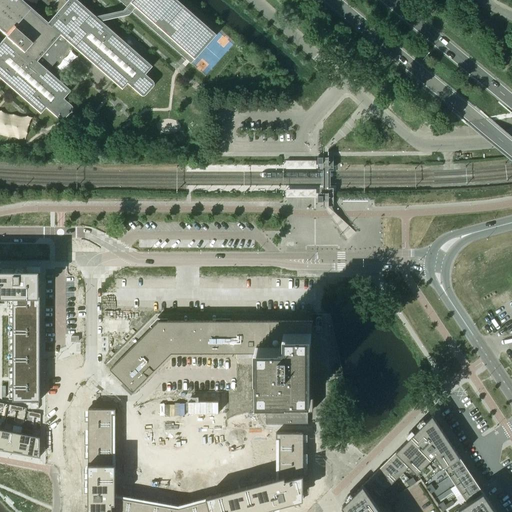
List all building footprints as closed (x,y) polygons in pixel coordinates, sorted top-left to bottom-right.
[(0,76),(2,78),(41,113),(46,107),(60,119),(61,119),(62,120),(63,120),(64,119),(65,118),(72,110),(73,109),(73,108),(73,107),(73,106),(72,105),(64,98),(71,90),(61,81),(48,70),(68,47),(72,44),(85,56),(113,80),(123,89),(128,83),(141,94),(142,95),(143,95),(144,95),(145,95),(146,94),(154,86),(154,85),(155,84),(155,83),(154,82),(153,81),(146,74),(153,66),(146,60),(119,36),(101,20),(99,23),(76,2),(77,2),(74,0),(64,0),(68,3),(57,16),(49,25),(37,15),(39,13),(23,0),(0,0),(0,28),(7,35),(0,43),(0,76)] [(191,63),(216,34),(177,0),(120,0),(127,6),(125,9),(131,14),(133,11),(191,63)] [(0,268),(0,295),(13,296),(13,400),(40,400),(40,394),(40,303),(40,269),(14,269),(0,268)] [(158,319),(110,368),(121,380),(133,391),(155,369),(171,353),(237,353),(237,342),(239,342),(239,321),(239,319),(158,319)] [(239,342),(237,342),(237,353),(253,353),(253,411),(266,411),(307,411),(313,411),(313,319),(239,319),(239,321),(239,342)] [(307,437),(275,437),(275,478),(178,504),(117,493),(117,413),(84,413),(84,511),(271,511),(307,502),(307,437)] [(432,415),(396,451),(410,465),(409,466),(417,473),(435,455),(443,467),(460,456),(432,415)] [(12,431),(8,450),(18,452),(22,428),(21,433),(12,431)] [(22,428),(18,452),(27,454),(32,430),(22,428)] [(3,429),(0,443),(0,448),(8,450),(12,431),(3,429)] [(32,430),(27,454),(40,456),(40,437),(32,435),(32,430)] [(396,451),(388,459),(402,473),(409,466),(410,465),(396,451)] [(460,456),(443,467),(449,476),(466,465),(460,456)] [(388,459),(381,466),(395,480),(402,473),(388,459)] [(466,465),(449,476),(455,485),(472,474),(466,465)] [(381,466),(373,474),(387,488),(395,480),(381,466)] [(373,474),(366,482),(380,496),(387,488),(373,474)] [(472,474),(455,485),(461,494),(477,483),(472,474)] [(366,482),(342,506),(345,511),(386,511),(382,505),(377,498),(380,496),(366,482)] [(477,483),(461,494),(467,503),(483,493),(477,483)] [(496,511),(488,499),(485,496),(484,494),(483,493),(467,503),(458,508),(459,510),(460,511),(496,511)]
